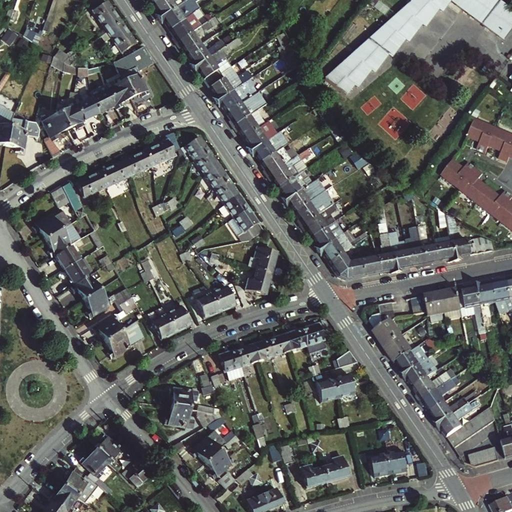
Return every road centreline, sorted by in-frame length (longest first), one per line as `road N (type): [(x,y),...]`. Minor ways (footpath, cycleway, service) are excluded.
road 1 (residential): [(329,299),(229,325),(107,397)]
road 2 (tertiary): [(329,299),(459,491)]
road 3 (tertiary): [(198,109),(329,299)]
road 4 (residential): [(198,109),(107,143),(0,213)]
road 5 (residential): [(107,397),(0,228)]
road 6 (residential): [(329,299),(511,266)]
road 7 (residential): [(205,511),(107,397)]
road 8 (residential): [(107,397),(0,498)]
road 9 (tertiary): [(124,0),(198,109)]
road 10 (residential): [(459,491),(340,511)]
